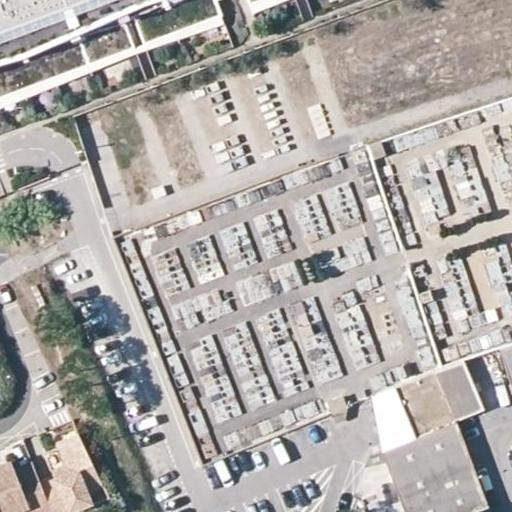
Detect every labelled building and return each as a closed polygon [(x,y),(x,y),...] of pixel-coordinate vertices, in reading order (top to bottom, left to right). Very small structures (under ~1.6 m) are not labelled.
[(511,0),(0,0),(0,98),(223,16),(217,0),(249,0),(250,3),(257,0),(511,0)] [(257,0),(250,3),(253,11),(283,0),(257,0)] [(223,16),(0,98),(0,108),(226,25),(223,16)] [(381,139),(367,144),(372,159),(386,154),(381,139)] [(511,343),(499,348),(511,386),(511,343)] [(464,359),(438,368),(395,385),(416,436),(456,419),(483,408),(464,359)] [(416,436),(395,385),(371,395),(390,443),(399,440),(416,436)] [(327,401),(331,412),(347,405),(342,395),(327,401)] [(347,405),(331,412),(334,419),(336,423),(345,419),(346,416),(347,405)] [(322,416),(325,423),(334,419),(331,412),(322,416)] [(382,452),(391,477),(403,511),(491,511),(456,419),(416,436),(382,452)] [(102,485),(78,433),(57,442),(67,465),(68,468),(52,474),(54,479),(40,484),(51,511),(50,511),(68,511),(84,506),(80,494),(87,492),(102,485)] [(14,469),(12,465),(2,468),(0,466),(0,511),(15,511),(28,507),(29,511),(49,511),(51,511),(40,484),(31,462),(14,469)] [(67,465),(51,471),(52,474),(68,468),(67,465)] [(91,503),(87,492),(80,494),(84,506),(91,503)]
